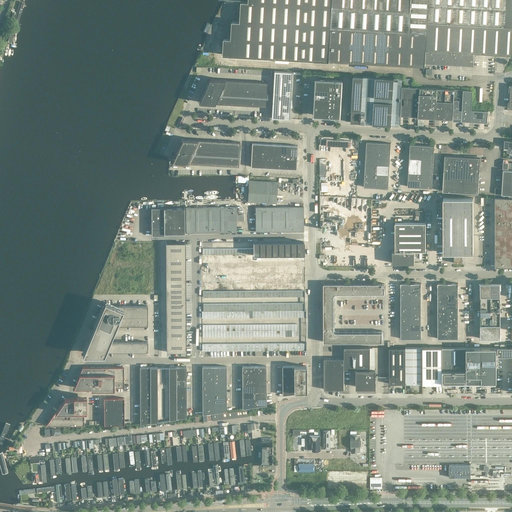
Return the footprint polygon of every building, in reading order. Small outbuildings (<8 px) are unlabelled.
[(250,0),(238,30),(297,34),(299,0),(250,0)] [(299,0),(297,34),(345,37),(347,0),(299,0)] [(347,0),(345,37),(393,40),(396,0),(347,0)] [(396,0),(393,40),(442,43),(444,0),(396,0)] [(444,0),(442,43),(489,47),(492,0),(444,0)] [(24,3),(20,2),(14,20),(18,22),(24,3)] [(12,44),(17,29),(13,28),(8,43),(12,44)] [(274,71),(271,118),(289,119),(290,107),(292,107),(292,95),(291,95),(292,72),(274,71)] [(353,75),(351,123),(357,123),(358,110),(361,110),(363,76),(353,75)] [(375,77),(373,124),(391,125),(394,78),(375,77)] [(315,78),(315,88),(329,89),(329,79),(315,78)] [(267,82),(210,79),(209,79),(199,102),(266,106),(267,82)] [(329,79),(329,89),(342,89),(343,80),(329,79)] [(418,116),(420,87),(402,86),(400,115),(418,116)] [(418,116),(435,117),(437,88),(420,87),(418,116)] [(315,88),(314,97),(328,98),(329,89),(315,88)] [(435,117),(453,118),(454,89),(437,88),(435,117)] [(329,89),(328,98),(342,99),(342,89),(329,89)] [(461,120),(463,89),(454,89),(453,118),(453,120),(461,120)] [(463,89),(461,120),(487,122),(488,110),(471,109),(473,90),(463,89)] [(314,97),(314,106),(328,107),(328,98),(314,97)] [(328,98),(328,107),(341,108),(342,99),(328,98)] [(314,106),(313,116),(327,117),(328,107),(314,106)] [(328,107),(327,117),(341,117),(341,108),(328,107)] [(182,139),(177,151),(184,151),(189,139),(182,139)] [(189,139),(184,151),(192,151),(197,140),(189,139)] [(204,140),(197,140),(192,151),(197,152),(204,152),(204,140)] [(232,142),(232,154),(239,154),(239,149),(240,142),(232,142)] [(366,142),(366,149),(378,150),(379,142),(366,142)] [(379,142),(378,150),(390,151),(391,143),(379,142)] [(288,145),(288,157),(297,158),(297,146),(288,145)] [(366,149),(366,157),(378,158),(378,150),(366,149)] [(378,150),(378,158),(390,158),(390,151),(378,150)] [(177,151),(171,162),(179,163),(184,151),(177,151)] [(184,151),(179,163),(187,163),(192,151),(184,151)] [(192,151),(187,163),(196,164),(197,152),(192,151)] [(232,154),(231,166),(238,166),(239,157),(239,154),(232,154)] [(445,156),(443,191),(478,193),(480,164),(481,164),(481,156),(464,155),(464,157),(445,156)] [(297,158),(288,157),(287,169),(296,170),(297,158)] [(366,157),(365,164),(377,165),(378,158),(366,157)] [(378,158),(377,165),(390,166),(390,158),(378,158)] [(365,164),(365,172),(377,173),(377,165),(365,164)] [(377,165),(377,173),(389,173),(390,166),(377,165)] [(511,169),(503,169),(501,194),(509,195),(509,198),(511,197),(511,169)] [(365,172),(364,180),(377,180),(377,173),(365,172)] [(377,173),(377,180),(389,181),(389,173),(377,173)] [(247,202),(276,203),(277,182),(249,180),(247,202)] [(364,180),(364,187),(376,188),(377,180),(364,180)] [(377,180),(376,188),(388,188),(389,181),(377,180)] [(511,197),(509,198),(495,197),(495,208),(511,207),(511,197)] [(473,198),(443,198),(443,253),(454,253),(454,263),(463,263),(463,253),(473,253),(473,198)] [(236,206),(186,207),(186,214),(186,232),(236,231),(236,218),(238,218),(242,218),(242,212),(238,212),(236,212),(236,206)] [(302,206),(255,206),(255,232),(303,231),(303,214),(302,206)] [(153,207),(151,207),(152,235),(153,235),(164,235),(164,233),(186,233),(186,232),(186,214),(186,207),(163,207),(153,207)] [(511,207),(495,208),(495,217),(511,217),(511,207)] [(324,222),(321,222),(321,224),(332,224),(331,213),(323,213),(324,222)] [(511,217),(495,217),(495,227),(497,227),(511,226),(511,217)] [(395,223),(395,250),(414,251),(426,251),(426,223),(395,223)] [(497,232),(496,232),(497,232),(497,241),(496,241),(496,242),(497,242),(497,251),(496,251),(496,252),(497,251),(497,261),(496,261),(497,261),(497,266),(506,266),(511,265),(511,226),(497,227),(497,232)] [(303,242),(253,242),(253,248),(253,254),(253,255),(303,255),(303,242)] [(167,243),(166,243),(166,352),(167,352),(167,351),(185,351),(185,352),(186,352),(185,245),(185,243),(184,243),(167,243)] [(395,250),(392,250),(392,263),(403,263),(403,264),(407,264),(407,263),(414,263),(414,251),(395,250)] [(303,266),(203,267),(203,279),(287,279),(287,273),(303,272),(303,266)] [(325,283),(324,283),(324,284),(324,287),(324,291),(324,342),(382,342),(382,331),(336,331),(335,329),(335,296),(336,295),(385,294),(385,285),(384,285),(384,283),(331,283),(331,284),(328,284),(325,284),(325,283)] [(411,283),(400,283),(400,286),(401,286),(401,293),(411,293),(411,283)] [(421,283),(411,283),(411,293),(421,293),(421,286),(421,283)] [(448,283),(437,283),(437,286),(438,286),(438,293),(448,293),(448,283)] [(458,283),(448,283),(448,293),(458,293),(458,286),(458,283)] [(490,283),(480,283),(480,297),(490,297),(490,283)] [(500,283),(490,283),(490,297),(500,297),(500,283)] [(116,306),(105,301),(102,306),(87,342),(83,352),(148,352),(148,342),(109,342),(116,326),(148,326),(147,306),(116,306)] [(490,325),(480,325),(480,338),(490,338),(490,325)] [(500,325),(490,325),(490,338),(500,338),(500,325)] [(344,347),(344,358),(344,369),(357,369),(370,369),(370,347),(344,347)] [(405,347),(405,348),(405,384),(422,384),(422,347),(405,347)] [(423,347),(423,383),(423,384),(442,384),(442,382),(442,347),(423,347)] [(466,347),(442,347),(442,382),(466,382),(466,347)] [(481,382),(481,347),(466,347),(466,382),(481,382)] [(496,382),(496,347),(481,347),(481,382),(496,382)] [(511,347),(498,347),(498,356),(511,356),(511,347)] [(405,348),(389,348),(389,384),(405,384),(405,348)] [(344,358),(324,359),(325,390),(344,389),(344,369),(344,358)] [(306,366),(282,366),(283,395),(307,392),(306,366)] [(124,367),(83,367),(83,368),(74,388),(91,388),(91,390),(115,390),(115,388),(124,387),(124,367)] [(176,367),(150,367),(150,373),(150,380),(150,386),(150,392),(150,398),(150,404),(150,411),(150,417),(150,423),(158,422),(176,419),(176,411),(176,405),(176,398),(176,392),(176,386),(176,380),(176,373),(176,367)] [(370,369),(357,369),(357,387),(365,387),(365,388),(367,388),(367,387),(375,387),(375,369),(370,369)] [(227,379),(215,379),(203,379),(203,385),(215,385),(215,391),(215,397),(215,404),(227,404),(227,379)] [(74,398),(65,398),(47,425),(46,425),(84,425),(84,412),(87,412),(87,396),(74,396),(74,398)] [(255,397),(243,397),(243,409),(255,407),(255,397)] [(267,397),(255,397),(255,407),(267,405),(267,397)] [(215,404),(203,404),(203,415),(215,413),(215,404)] [(227,404),(215,404),(215,413),(227,411),(227,404)] [(176,411),(176,419),(187,417),(187,411),(176,411)] [(10,424),(6,422),(0,437),(0,443),(2,444),(10,424)] [(306,450),(307,434),(298,435),(298,450),(306,450)] [(321,434),(315,434),(309,434),(309,443),(312,443),(312,451),(321,451),(321,434)] [(357,434),(351,434),(351,452),(360,452),(360,434),(357,434)] [(298,464),(298,472),(314,472),(314,464),(298,464)] [(471,477),(471,465),(449,465),(449,477),(471,477)] [(369,472),(345,471),(344,483),(369,484),(369,472)] [(370,489),(382,489),(382,477),(370,477),(370,489)]
